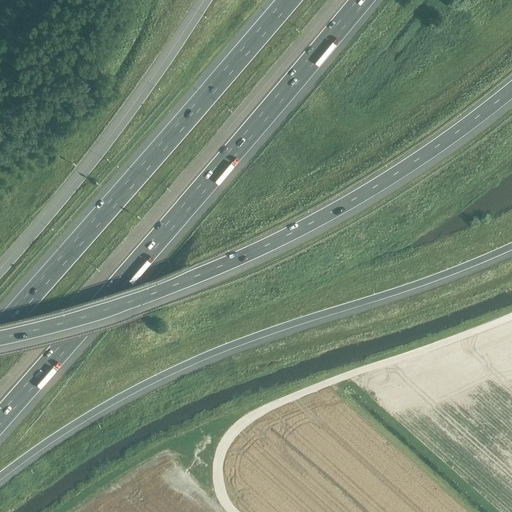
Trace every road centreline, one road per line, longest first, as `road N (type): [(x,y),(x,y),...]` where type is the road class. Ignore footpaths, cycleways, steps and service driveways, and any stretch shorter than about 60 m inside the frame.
road 1 (motorway): [(0,336),(129,301),(245,256),(354,200),(511,91)]
road 2 (motorway): [(0,477),(91,413),(187,365),(511,246)]
road 3 (motorway): [(0,420),(361,0)]
road 4 (motorway): [(287,0),(0,328)]
road 5 (motorway): [(208,0),(138,105),(0,274)]
